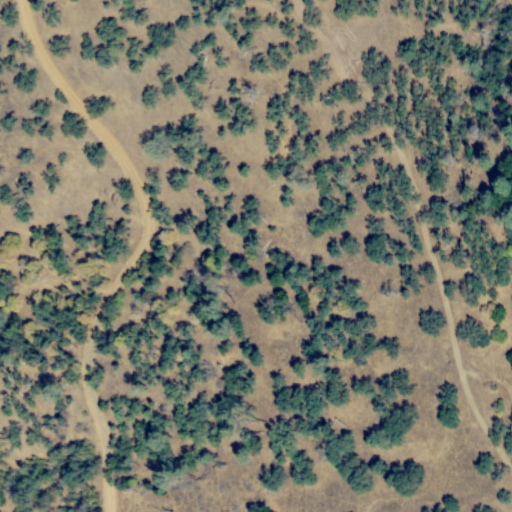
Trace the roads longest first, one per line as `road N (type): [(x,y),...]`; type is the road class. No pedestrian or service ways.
road 1 (residential): [(113,511),(92,361),(149,225),(148,210),(129,167),(46,59),(24,0)]
road 2 (track): [(511,462),(477,412),(443,292)]
